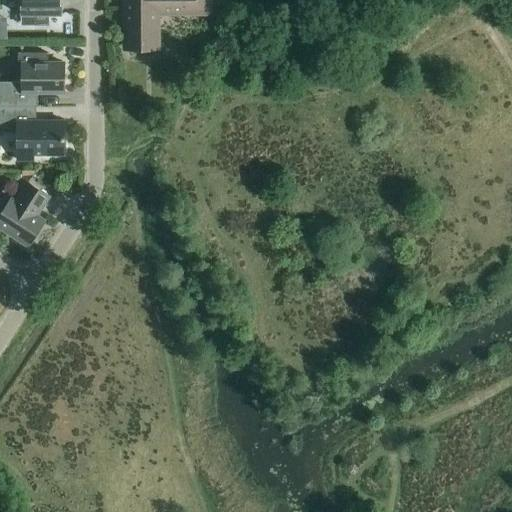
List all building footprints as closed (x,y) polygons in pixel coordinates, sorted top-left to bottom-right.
[(22,0),(22,14),(18,14),(18,15),(22,15),(22,25),(47,25),(47,15),(64,15),(64,14),(60,14),(59,0),(22,0)] [(123,0),(124,45),(138,45),(138,50),(158,50),(158,15),(182,15),(183,15),(210,15),(210,0),(123,0)] [(0,83),(0,108),(36,108),(36,94),(64,94),(64,64),(47,64),(47,54),(18,54),(18,67),(22,67),(22,83),(0,83)] [(36,108),(0,108),(0,134),(17,134),(17,161),(33,161),(33,156),(64,156),(64,122),(36,122),(36,108)] [(0,215),(0,229),(28,247),(44,222),(36,217),(49,197),(28,184),(15,203),(10,200),(0,215)]
